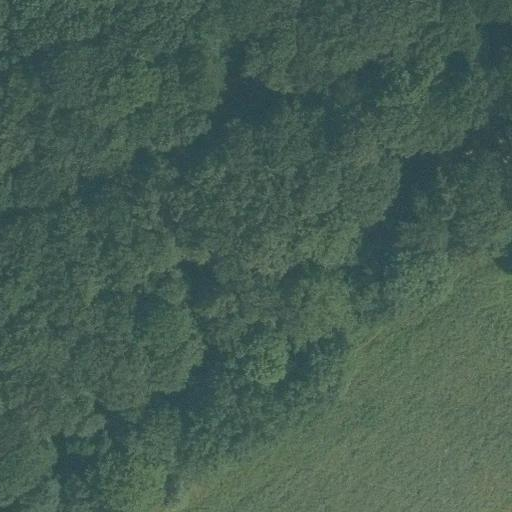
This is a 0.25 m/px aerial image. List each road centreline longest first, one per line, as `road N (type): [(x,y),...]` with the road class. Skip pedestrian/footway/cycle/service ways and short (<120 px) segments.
road 1 (track): [(507,158),(378,245),(50,511)]
road 2 (secondary): [(10,182),(213,87),(511,11)]
